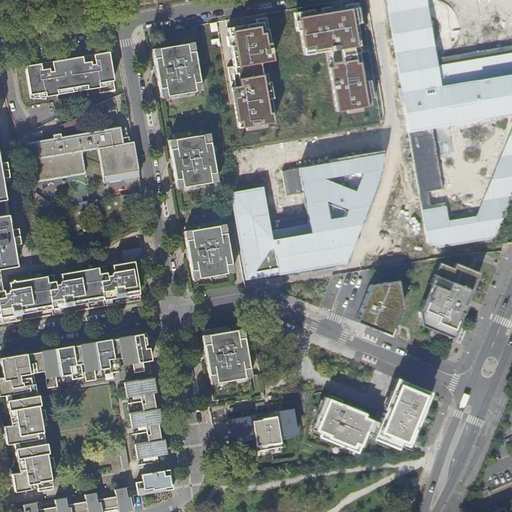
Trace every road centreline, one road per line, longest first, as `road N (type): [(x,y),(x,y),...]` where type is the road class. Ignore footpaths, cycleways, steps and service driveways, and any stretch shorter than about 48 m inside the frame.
road 1 (residential): [(123,22),(173,311)]
road 2 (unknown): [(355,271),(395,164),(373,0)]
road 3 (residential): [(173,311),(198,470),(182,497),(157,511)]
road 4 (residential): [(0,340),(173,311)]
road 5 (residential): [(173,311),(252,300),(330,332)]
road 6 (residential): [(330,332),(468,391)]
road 7 (residential): [(0,52),(123,22)]
road 8 (primary): [(429,511),(486,398)]
road 9 (primary): [(468,391),(429,511)]
road 10 (residential): [(123,22),(246,0)]
